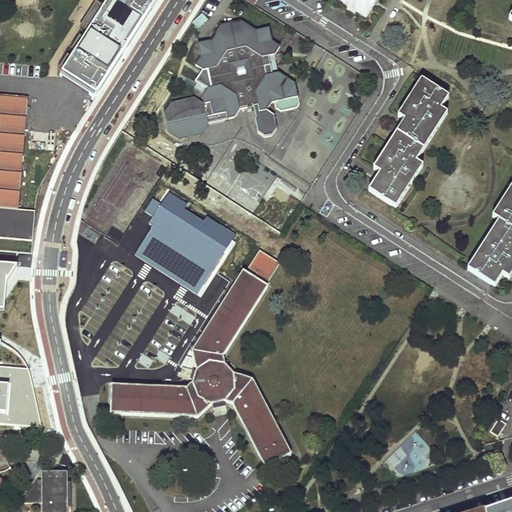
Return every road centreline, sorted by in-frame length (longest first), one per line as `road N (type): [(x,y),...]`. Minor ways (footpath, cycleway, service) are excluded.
road 1 (residential): [(117,511),(71,414),(50,311),(52,242),(84,147),(178,0)]
road 2 (residential): [(289,0),(393,72),(331,176),(340,204),(511,308)]
